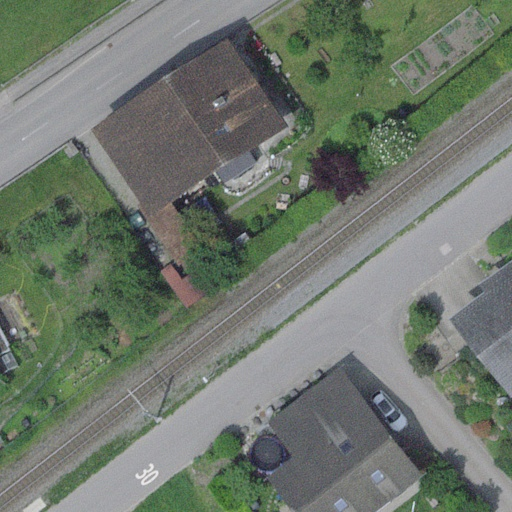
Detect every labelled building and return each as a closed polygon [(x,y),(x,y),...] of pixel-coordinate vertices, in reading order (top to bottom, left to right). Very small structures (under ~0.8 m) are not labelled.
[(236,44),(99,134),(146,205),(156,221),(176,208),(293,131),(236,44)] [(156,221),(146,205),(140,208),(183,270),(207,254),(176,208),(156,221)] [(492,296),(457,323),(511,395),(511,266),(485,287),(492,296)] [(0,382),(3,380),(0,374),(0,355),(10,351),(0,331),(0,382)] [(298,462),(272,482),(294,511),(382,511),(427,480),(344,371),(270,426),(298,462)]
